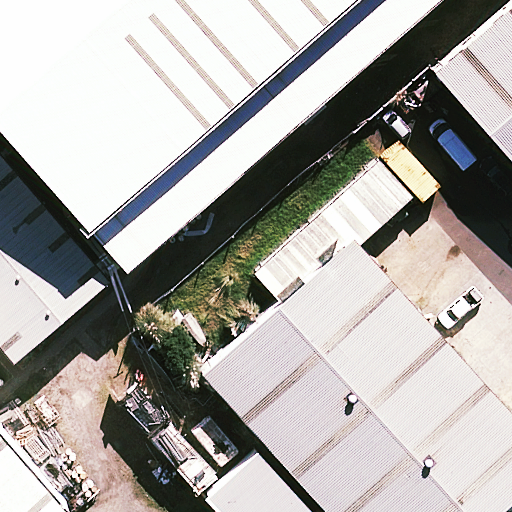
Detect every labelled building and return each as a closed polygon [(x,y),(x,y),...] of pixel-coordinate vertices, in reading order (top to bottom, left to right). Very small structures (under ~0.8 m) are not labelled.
[(0,0),(0,111),(130,261),(431,0),(0,0)] [(511,9),(438,74),(511,158),(511,9)] [(114,277),(0,146),(0,357),(9,368),(114,277)] [(511,511),(511,425),(356,247),(211,373),(332,511),(511,511)] [(0,511),(80,511),(0,419),(0,511)]
